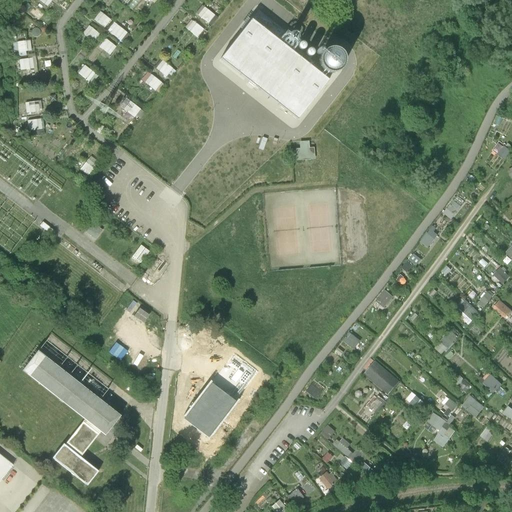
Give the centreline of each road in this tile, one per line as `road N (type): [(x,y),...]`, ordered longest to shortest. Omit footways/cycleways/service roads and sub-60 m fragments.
road 1 (track): [(115,150),(69,106),(58,29),(80,0)]
road 2 (track): [(180,0),(80,122)]
